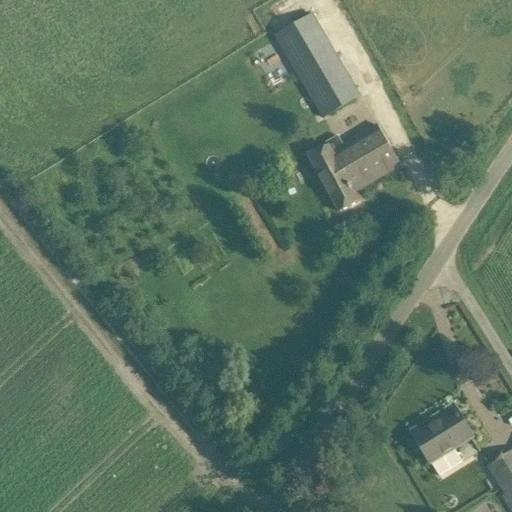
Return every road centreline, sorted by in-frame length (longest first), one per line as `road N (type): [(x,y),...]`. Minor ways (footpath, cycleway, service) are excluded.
road 1 (unclassified): [(258,511),(511,160)]
road 2 (track): [(0,183),(271,494)]
